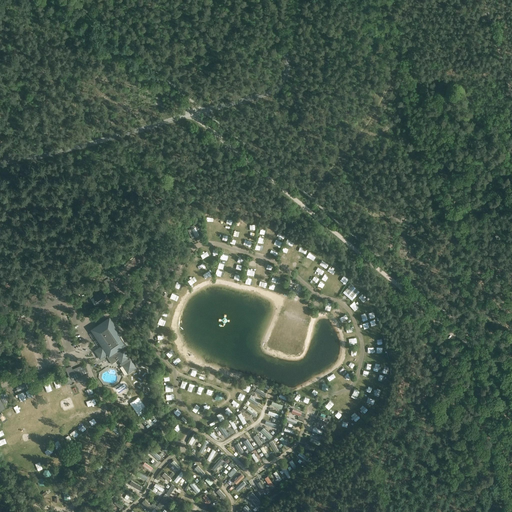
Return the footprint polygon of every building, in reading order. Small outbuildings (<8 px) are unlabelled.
[(191,229),(187,231),(191,239),(203,234),(202,233),(199,225),(195,227),(194,225),(190,227),(191,229)] [(304,256),(311,259),(314,254),(306,250),(304,256)] [(345,290),(343,292),(352,300),(360,292),(358,290),(359,290),(356,288),(354,286),(351,283),(345,290)] [(94,297),(91,299),(94,306),(98,304),(107,298),(103,291),(94,297)] [(97,323),(101,329),(110,323),(106,317),(97,323)] [(110,356),(103,345),(94,350),(100,359),(106,355),(112,364),(118,360),(120,363),(120,364),(121,366),(122,366),(128,374),(137,368),(124,349),(113,356),(113,355),(110,356)] [(66,368),(69,376),(63,379),(65,385),(73,381),(73,380),(89,374),(86,367),(86,368),(84,364),(72,369),(71,366),(66,368)] [(255,391),(264,397),(266,393),(257,388),(255,391)] [(357,396),(360,391),(354,388),(351,393),(357,396)] [(242,398),(244,392),(237,389),(234,395),(242,398)] [(257,405),(259,402),(251,396),(249,399),(257,405)] [(232,397),(228,401),(234,407),(238,403),(232,397)] [(331,416),(338,409),(334,406),(328,413),(331,416)] [(358,414),(362,411),(357,406),(353,409),(358,414)] [(248,407),(246,410),(253,415),(255,413),(248,407)] [(246,423),(241,413),(237,415),(243,424),(246,423)] [(153,423),(154,423),(157,421),(152,415),(149,417),(147,414),(143,417),(145,420),(143,422),(147,428),(150,426),(150,425),(153,423)] [(327,421),(316,418),(314,422),(325,426),(327,421)] [(229,421),(234,429),(237,428),(231,419),(229,421)] [(263,428),(260,431),(269,439),(272,436),(263,428)] [(188,443),(191,445),(197,435),(194,433),(188,443)] [(262,443),(256,434),(253,436),(259,445),(262,443)] [(282,437),(279,439),(284,446),(287,444),(282,437)] [(245,441),(251,451),(255,449),(248,439),(245,441)] [(159,443),(164,450),(167,448),(161,441),(159,443)] [(269,443),(275,453),(278,451),(273,441),(269,443)] [(243,452),(238,443),(235,445),(240,454),(243,452)] [(151,450),(149,452),(157,459),(159,456),(151,450)] [(210,461),(215,451),(212,450),(207,460),(210,461)] [(298,455),(307,462),(309,459),(300,452),(298,455)] [(220,459),(212,468),(215,470),(223,461),(220,459)] [(180,468),(173,460),(170,463),(177,471),(180,468)] [(292,460),(289,462),(295,471),(298,469),(292,460)] [(142,466),(150,471),(153,468),(144,462),(142,466)] [(205,474),(197,465),(194,468),(202,477),(205,474)] [(282,469),(288,479),(291,477),(285,467),(282,469)] [(228,474),(231,477),(237,471),(234,469),(228,474)] [(279,481),(281,479),(276,471),(273,473),(279,481)] [(168,481),(171,479),(164,473),(162,475),(168,481)] [(241,474),(234,482),(236,484),(244,477),(241,474)] [(270,487),(273,485),(268,476),(265,478),(270,487)] [(141,486),(131,481),(129,484),(139,490),(141,486)] [(256,483),(262,492),(265,490),(260,481),(256,483)] [(192,482),(190,484),(197,493),(200,491),(192,482)] [(175,486),(172,484),(166,493),(169,495),(175,486)] [(216,492),(223,499),(226,497),(219,489),(216,492)] [(137,496),(127,491),(126,494),(135,499),(137,496)] [(249,495),(257,504),(260,501),(252,493),(249,495)] [(167,500),(163,497),(157,506),(161,509),(167,500)] [(123,507),(116,499),(113,502),(120,510),(123,507)] [(154,508),(145,499),(141,503),(150,511),(154,508)]
